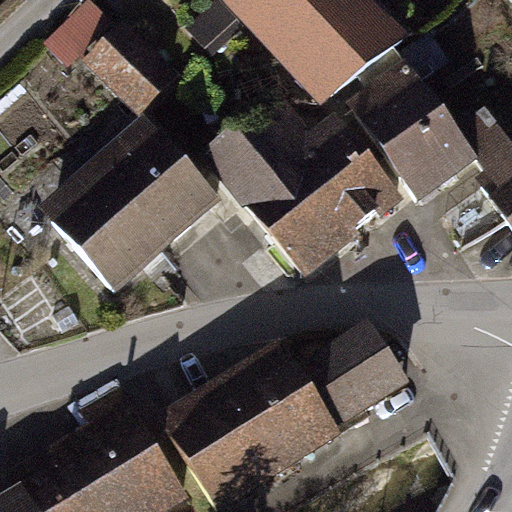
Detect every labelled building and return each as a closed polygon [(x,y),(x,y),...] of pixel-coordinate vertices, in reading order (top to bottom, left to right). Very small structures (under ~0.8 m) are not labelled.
[(417,44),(375,0),(227,0),(336,118),(417,44)] [(99,10),(63,48),(145,127),(189,82),(131,26),(124,34),(99,10)] [(423,58),(355,109),(429,208),(488,164),(511,196),(511,126),(495,104),(471,122),(423,58)] [(281,102),(210,160),(322,294),(422,211),(346,120),(316,145),(281,102)] [(157,122),(52,212),(126,298),(231,208),(157,122)] [(293,339),(170,418),(230,511),(424,387),(379,318),(309,364),(293,339)] [(32,485),(0,504),(0,511),(180,511),(198,502),(129,389),(88,414),(96,428),(24,471),(32,485)]
